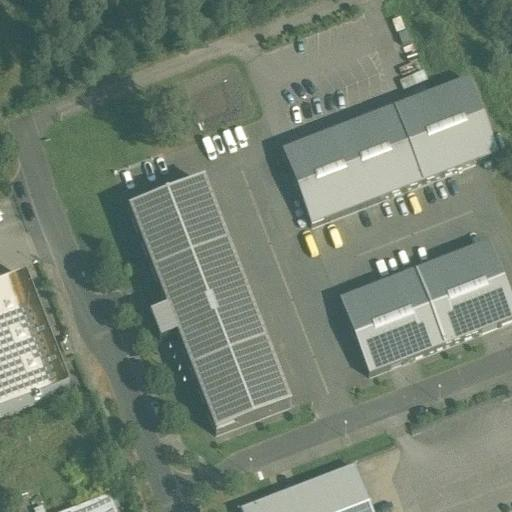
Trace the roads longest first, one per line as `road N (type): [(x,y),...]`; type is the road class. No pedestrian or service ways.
road 1 (unclassified): [(170,511),(78,297),(26,145)]
road 2 (unknown): [(280,135),(398,94),(386,37)]
road 3 (unknown): [(262,87),(386,37)]
road 4 (unknown): [(358,0),(241,52)]
